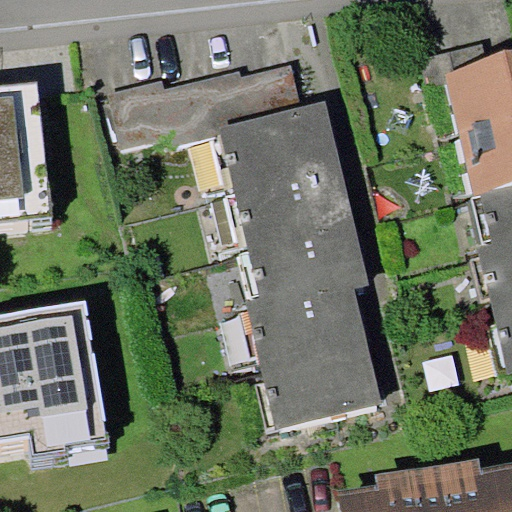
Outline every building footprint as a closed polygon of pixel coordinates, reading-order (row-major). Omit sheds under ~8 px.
[(511,72),(440,87),(503,386),(511,383),(511,72)] [(30,85),(0,88),(0,219),(45,214),(30,85)] [(312,112),(204,134),(266,433),(373,411),(312,112)] [(71,320),(0,330),(0,435),(87,422),(71,320)] [(511,511),(511,487),(509,471),(330,502),(332,511),(511,511)]
